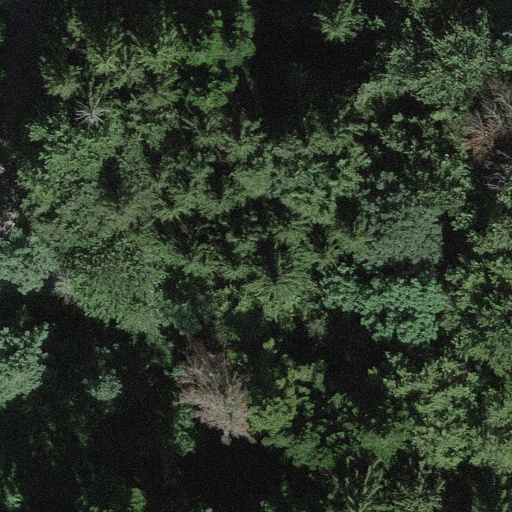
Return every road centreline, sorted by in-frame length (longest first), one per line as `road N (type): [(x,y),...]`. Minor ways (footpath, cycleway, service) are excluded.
road 1 (unclassified): [(0,279),(511,361)]
road 2 (track): [(9,0),(13,280)]
